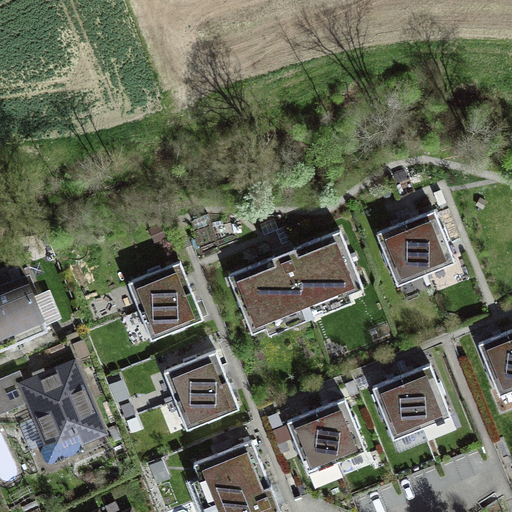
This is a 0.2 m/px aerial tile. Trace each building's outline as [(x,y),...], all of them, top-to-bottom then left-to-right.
[(434,209),(406,220),(426,272),(455,261),(447,240),(449,239),(444,227),(442,228),(434,209)] [(398,284),(426,272),(406,220),(377,232),(385,251),(382,252),(387,264),(390,263),(398,284)] [(284,251),(230,273),(252,331),(363,287),(340,230),(284,251)] [(128,281),(140,309),(192,289),(180,260),(161,268),(160,265),(147,270),(148,273),(128,281)] [(0,298),(18,341),(48,329),(25,275),(0,285),(0,298)] [(203,317),(192,289),(140,309),(151,338),(172,330),(173,332),(185,328),(184,325),(203,317)] [(0,298),(0,349),(18,341),(0,298)] [(500,394),(511,389),(511,341),(507,331),(479,342),(486,361),(484,362),(489,375),(491,374),(500,394)] [(74,343),(80,357),(89,353),(83,339),(74,343)] [(164,370),(176,399),(228,378),(216,349),(197,357),(196,355),(183,359),(184,362),(164,370)] [(430,363),(402,374),(422,426),(451,414),(443,394),(445,393),(440,381),(438,382),(430,363)] [(0,411),(0,412),(32,398),(51,441),(43,445),(41,450),(45,460),(51,463),(80,450),(83,444),(80,438),(100,429),(72,365),(26,384),(20,370),(0,379),(0,411)] [(393,437),(422,426),(402,374),(373,386),(380,405),(378,406),(383,418),(385,417),(393,437)] [(239,407),(228,378),(176,399),(187,427),(207,419),(208,422),(221,417),(220,414),(239,407)] [(345,397),(316,408),(337,460),(366,449),(358,429),(360,428),(355,415),(353,416),(345,397)] [(308,472),(337,460),(316,408),(287,420),(295,439),(293,440),(298,453),(300,452),(308,472)] [(215,511),(280,511),(250,439),(195,462),(215,511)]
